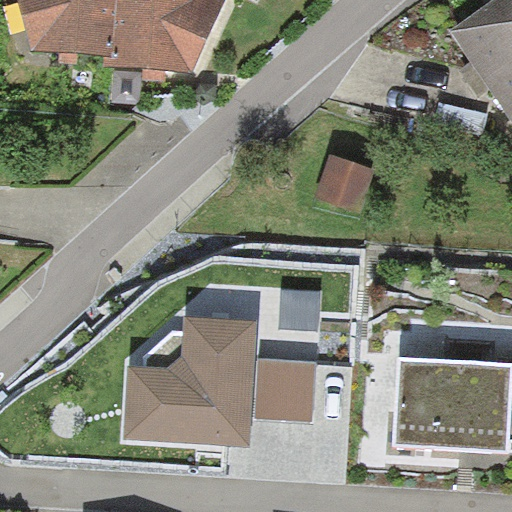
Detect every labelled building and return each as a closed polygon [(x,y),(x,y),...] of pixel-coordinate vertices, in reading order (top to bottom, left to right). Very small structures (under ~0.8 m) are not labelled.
[(30,0),(46,64),(125,71),(131,0),(30,0)] [(131,0),(125,71),(205,77),(237,0),(131,0)] [(511,124),(511,17),(464,46),(511,124)] [(376,180),(333,164),(317,207),(360,223),(376,180)] [(246,331),(191,330),(191,376),(134,376),(134,439),(245,441),(246,331)] [(313,364),(259,362),(256,423),(310,425),(313,364)] [(511,369),(396,364),(392,451),(511,456),(511,369)]
